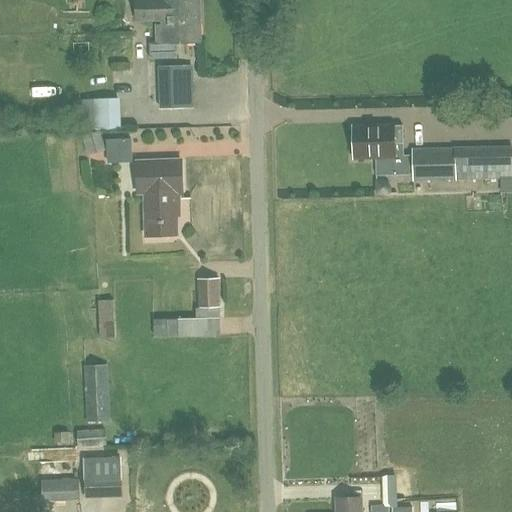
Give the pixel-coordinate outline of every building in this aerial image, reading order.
[(200,42),(198,0),(136,0),(137,20),(162,19),(163,25),(157,25),(157,43),(200,42)] [(160,115),(194,114),(192,67),(160,68),(160,115)] [(79,100),(79,116),(80,131),(89,131),(120,130),(120,115),(119,99),(79,100)] [(404,143),(404,126),(395,126),(395,125),(354,126),(355,159),(396,157),(405,157),(404,143)] [(105,149),(100,132),(84,137),(89,154),(105,149)] [(415,178),(501,176),(511,176),(511,146),(500,147),(415,149),(415,178)] [(180,211),(179,187),(183,187),(182,161),(137,162),(138,190),(146,190),(147,236),(178,235),(177,211),(180,211)] [(377,179),(377,193),(389,193),(389,192),(389,191),(390,190),(390,189),(389,188),(389,187),(389,186),(388,185),(388,184),(387,183),(386,182),(385,181),(384,180),(383,180),(382,180),(381,179),(380,179),(379,179),(378,179),(377,179)] [(220,308),(220,279),(200,279),(200,308),(196,309),(196,319),(178,319),(179,337),(220,337),(220,319),(218,319),(222,317),(221,308),(220,308)] [(99,339),(116,338),(114,301),(98,302),(99,339)] [(88,422),(110,421),(107,365),(85,366),(88,422)] [(106,446),(105,429),(78,431),(79,448),(106,446)] [(57,443),(70,443),(70,432),(56,433),(57,443)] [(86,499),(123,498),(123,475),(86,476),(86,499)] [(80,500),(79,478),(41,479),(42,501),(80,500)] [(362,511),(362,498),(338,499),(338,511),(362,511)]
